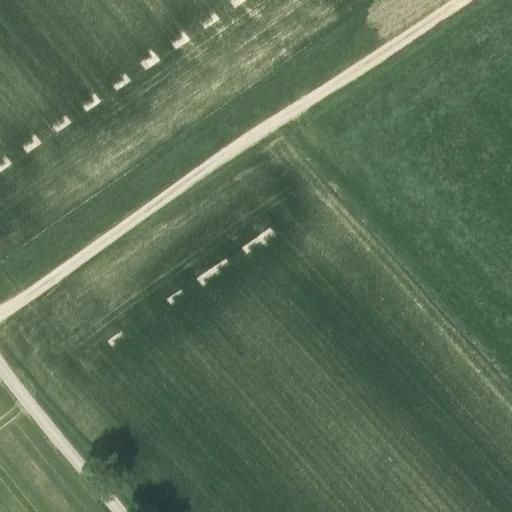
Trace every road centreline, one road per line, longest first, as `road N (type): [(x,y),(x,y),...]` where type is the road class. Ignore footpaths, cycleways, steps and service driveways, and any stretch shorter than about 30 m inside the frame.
road 1 (track): [(0,312),(461,0)]
road 2 (unclassified): [(122,511),(0,363)]
